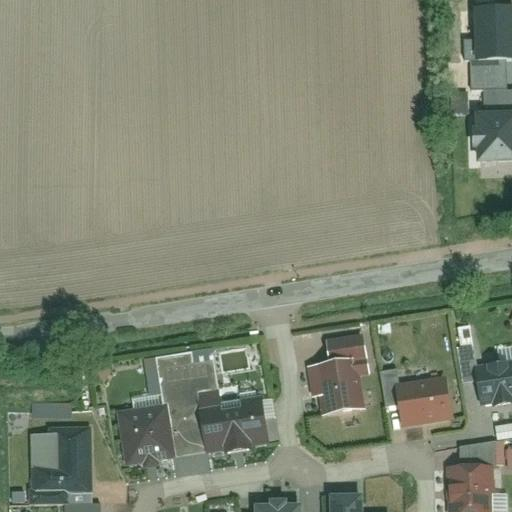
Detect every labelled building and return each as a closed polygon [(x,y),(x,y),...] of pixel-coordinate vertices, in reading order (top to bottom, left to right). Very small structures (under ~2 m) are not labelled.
[(511,61),(511,13),(475,16),(478,63),(511,61)] [(511,162),(511,118),(477,122),(480,165),(511,162)] [(325,416),(367,409),(362,377),(373,375),(366,334),(329,340),(333,362),(310,366),(315,398),(322,396),(325,416)] [(464,384),(479,382),(476,367),(473,345),(458,347),(464,384)] [(483,405),(511,400),(511,360),(476,367),(479,382),(483,405)] [(387,405),(403,403),(400,384),(397,370),(382,372),(387,405)] [(407,428),(453,420),(446,376),(400,384),(403,403),(407,428)] [(200,406),(207,453),(271,445),(264,397),(200,406)] [(27,405),(28,420),(68,418),(67,403),(27,405)] [(128,467),(178,458),(169,404),(119,413),(128,467)] [(69,492),(95,492),(94,426),(33,426),(33,492),(69,492)] [(449,511),(495,511),(497,467),(451,466),(449,511)] [(69,504),(69,492),(33,492),(31,492),(31,504),(69,504)] [(365,511),(365,495),(332,496),(332,511),(365,511)] [(255,511),(302,511),(302,506),(288,506),(288,500),(271,500),(271,506),(256,506),(255,511)]
